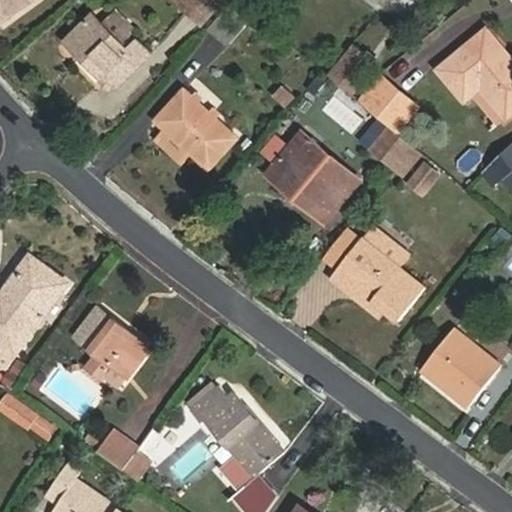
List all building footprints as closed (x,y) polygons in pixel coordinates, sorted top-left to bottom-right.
[(0,0),(0,20),(27,0),(0,0)] [(225,0),(184,0),(182,3),(204,22),(225,0)] [(253,17),(236,4),(213,29),(230,44),(253,17)] [(89,52),(83,59),(106,80),(111,74),(122,82),(145,57),(95,11),(73,36),(89,52)] [(465,101),(476,93),(485,85),(509,115),(511,112),(511,59),(487,29),(436,71),(465,101)] [(66,43),(83,59),(89,52),(73,36),(66,43)] [(332,74),(355,93),(377,61),(353,43),(332,74)] [(387,119),(405,97),(378,75),(361,98),(387,119)] [(157,118),(169,129),(190,147),(214,169),(243,136),(184,84),(157,118)] [(281,84),(273,98),(288,106),(295,92),(281,84)] [(485,85),(476,93),(502,122),(509,115),(485,85)] [(415,105),(405,97),(387,119),(397,127),(415,105)] [(378,151),(399,168),(419,144),(397,127),(378,151)] [(190,147),(169,129),(159,140),(181,160),(190,147)] [(305,189),(299,197),(326,219),(360,177),(301,130),(275,162),(305,189)] [(504,178),(511,172),(511,152),(495,167),(504,178)] [(421,185),(436,168),(427,160),(412,177),(421,185)] [(268,171),(299,197),(305,189),(275,162),(268,171)] [(339,268),(391,310),(402,318),(427,288),(364,237),(339,268)] [(68,281),(35,257),(6,299),(0,295),(0,360),(7,365),(68,281)] [(385,317),(391,310),(339,268),(333,275),(385,317)] [(90,370),(104,380),(113,366),(129,378),(153,345),(104,307),(79,340),(100,356),(90,370)] [(469,407),(504,364),(458,326),(424,368),(469,407)] [(113,366),(104,380),(120,391),(129,378),(113,366)] [(194,407),(206,421),(210,417),(239,451),(259,475),(261,472),(293,445),(243,385),(232,393),(223,383),(194,407)] [(0,404),(0,413),(51,442),(61,423),(6,393),(0,404)] [(126,469),(138,452),(142,447),(115,429),(99,451),(126,469)] [(239,451),(224,464),(244,487),(259,475),(239,451)] [(153,461),(138,452),(126,469),(140,480),(153,461)] [(56,511),(127,511),(80,479),(87,470),(73,461),(55,486),(68,496),(60,506),(56,511)] [(268,511),(281,495),(261,472),(259,475),(244,487),(237,493),(252,511),(268,511)] [(47,497),(60,506),(68,496),(55,486),(47,497)]
